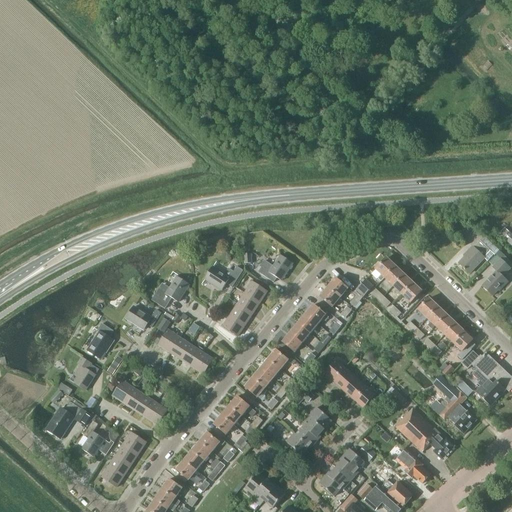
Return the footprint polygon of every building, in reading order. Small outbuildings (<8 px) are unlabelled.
[(509,232),(504,228),(497,235),(502,240),(503,238),(511,246),(511,234),(509,232)] [(467,255),(458,264),(469,274),(484,259),(487,262),(494,255),(495,256),(495,255),(499,251),(484,237),(480,241),(473,248),(472,247),(466,254),(467,255)] [(495,255),(500,259),(501,259),(511,268),(511,267),(511,263),(504,255),(499,251),(495,255)] [(244,264),(252,263),(251,254),(243,255),(244,264)] [(264,260),(260,267),(261,268),(258,272),(272,282),(276,277),(282,281),(293,264),(280,256),(273,266),(264,260)] [(384,278),(395,267),(386,258),(375,270),(384,278)] [(500,288),(501,289),(508,282),(502,277),(511,268),(501,259),(500,259),(493,267),(492,268),(496,272),(482,286),(492,296),(500,288)] [(232,288),(243,271),(236,267),(233,272),(229,269),(225,275),(213,267),(204,280),(221,291),(226,284),(232,288)] [(393,287),(404,275),(395,267),(384,278),(393,287)] [(413,283),(404,275),(393,287),(402,295),(413,283)] [(179,302),(189,285),(177,277),(170,288),(162,284),(152,300),(165,309),(172,298),(179,302)] [(328,288),(340,298),(348,289),(335,278),(328,288)] [(362,284),(369,291),(373,287),(365,280),(362,284)] [(244,293),(260,303),(267,292),(252,282),(244,293)] [(413,283),(402,295),(410,303),(422,292),(413,283)] [(362,284),(357,288),(364,296),(369,291),(362,284)] [(332,308),(340,298),(328,288),(320,297),(332,308)] [(357,288),(353,293),(356,296),(361,300),(364,296),(357,288)] [(379,301),(383,297),(376,290),(372,294),(379,301)] [(252,314),(260,303),(244,293),(237,304),(252,314)] [(350,304),(354,308),(361,300),(356,296),(350,304)] [(383,297),(379,301),(386,308),(390,304),(383,297)] [(427,319),(438,307),(429,299),(418,310),(427,319)] [(245,325),(252,314),(237,304),(230,316),(245,325)] [(305,315),(318,325),(326,315),(313,305),(305,315)] [(151,318),(134,307),(126,320),(143,330),(147,325),(152,328),(161,314),(156,310),(151,318)] [(345,319),(351,311),(347,307),(340,315),(345,319)] [(396,318),(401,314),(394,307),(389,311),(396,318)] [(435,327),(446,315),(438,307),(427,319),(435,327)] [(310,334),(318,325),(305,315),(298,324),(310,334)] [(444,335),(455,324),(446,315),(435,327),(444,335)] [(238,337),(245,325),(230,316),(222,327),(238,337)] [(164,333),(171,323),(164,318),(157,329),(164,333)] [(413,333),(417,329),(410,322),(406,327),(413,333)] [(108,350),(114,341),(109,338),(113,331),(102,324),(97,331),(99,332),(87,351),(100,360),(107,349),(108,350)] [(194,335),(199,327),(193,324),(188,331),(194,335)] [(302,343),(310,334),(298,324),(290,333),(302,343)] [(334,335),(340,328),(335,324),(329,332),(334,335)] [(453,343),(464,332),(455,324),(444,335),(453,343)] [(417,329),(413,333),(420,340),(424,336),(417,329)] [(170,353),(180,338),(168,330),(158,346),(170,353)] [(464,332),(453,343),(461,351),(457,356),(462,360),(472,350),(471,349),(475,346),(471,342),(473,340),(464,332)] [(295,353),(302,343),(290,333),(282,343),(295,353)] [(320,343),(324,346),(331,339),(326,335),(320,343)] [(181,360),(191,345),(180,338),(170,353),(181,360)] [(430,350),(434,345),(427,339),(423,343),(430,350)] [(441,352),(446,346),(441,341),(436,347),(441,352)] [(318,354),(324,346),(320,343),(313,350),(318,354)] [(192,368),(202,352),(191,345),(181,360),(192,368)] [(434,345),(430,350),(437,357),(441,352),(436,347),(434,345)] [(268,360),(280,370),(288,361),(293,365),(296,361),(291,357),(288,360),(276,350),(268,360)] [(202,352),(192,368),(203,375),(213,360),(202,352)] [(480,359),(473,352),(461,364),(467,370),(472,365),(477,370),(472,375),(480,382),(477,384),(481,387),(475,393),(490,406),(506,390),(509,392),(511,389),(511,377),(486,353),(480,359)] [(309,365),(315,358),(311,354),(304,361),(309,365)] [(86,391),(95,376),(88,371),(92,365),(81,358),(77,364),(80,366),(75,375),(78,377),(74,383),(86,391)] [(273,379),(280,370),(268,360),(260,369),(273,379)] [(334,382),(346,369),(336,360),(324,373),(334,382)] [(112,375),(117,368),(112,364),(107,371),(112,375)] [(139,376),(144,369),(138,365),(134,372),(139,376)] [(447,377),(455,370),(450,365),(442,373),(447,377)] [(265,388),(273,379),(260,369),(252,378),(265,388)] [(296,381),(303,373),(298,369),(292,377),(296,381)] [(343,391),(355,378),(346,369),(334,382),(343,391)] [(148,387),(152,380),(146,376),(142,383),(148,387)] [(257,398),(265,388),(252,378),(245,388),(257,398)] [(353,400),(365,387),(355,378),(343,391),(353,400)] [(283,388),(287,392),(293,384),(289,380),(283,388)] [(124,404),(134,389),(123,381),(113,396),(124,404)] [(112,391),(115,386),(110,383),(107,387),(112,391)] [(68,396),(72,391),(67,387),(63,392),(68,396)] [(304,387),(293,400),(299,405),(304,399),(309,403),(314,396),(304,387)] [(365,387),(353,400),(363,409),(375,396),(365,387)] [(281,399),(287,392),(283,388),(276,395),(281,399)] [(135,411),(145,396),(134,389),(124,404),(135,411)] [(467,412),(459,405),(466,398),(456,389),(445,400),(449,404),(444,410),(440,406),(435,412),(444,421),(447,417),(455,425),(454,426),(464,434),(477,420),(467,412)] [(468,397),(472,393),(468,389),(464,393),(468,397)] [(54,404),(63,394),(59,390),(50,400),(54,404)] [(401,407),(406,401),(394,390),(389,396),(401,407)] [(167,392),(163,398),(169,402),(172,396),(167,392)] [(146,418),(156,403),(145,396),(135,411),(146,418)] [(241,417),(242,416),(246,412),(252,417),(256,413),(237,397),(229,406),(241,417)] [(272,410),(278,403),(273,399),(267,406),(272,410)] [(92,417),(70,403),(64,411),(60,409),(52,421),(46,430),(60,439),(74,419),(86,427),(92,417)] [(156,403),(146,418),(157,426),(167,411),(156,403)] [(244,418),(242,416),(241,417),(229,406),(221,416),(234,426),(238,420),(241,422),(244,418)] [(309,417),(324,430),(332,421),(317,408),(309,417)] [(445,439),(413,409),(395,427),(422,453),(430,444),(435,450),(433,452),(442,460),(454,447),(446,439),(445,439)] [(237,428),(234,426),(221,416),(214,425),(226,435),(230,430),(233,432),(237,428)] [(319,436),(324,430),(309,417),(301,425),(303,427),(318,440),(321,437),(319,436)] [(251,425),(256,429),(262,421),(258,418),(251,425)] [(94,457),(105,440),(93,433),(98,425),(93,421),(84,435),(89,438),(82,449),(94,457)] [(250,437),(256,429),(251,425),(245,433),(250,437)] [(114,443),(119,436),(107,426),(104,430),(109,434),(109,436),(110,440),(111,441),(114,443)] [(311,449),(318,440),(303,427),(296,435),(309,447),(311,449)] [(267,437),(271,432),(267,429),(263,434),(267,437)] [(124,444),(139,454),(146,443),(131,433),(124,444)] [(199,442),(212,453),(219,443),(222,446),(225,442),(218,436),(215,439),(207,433),(199,442)] [(296,435),(294,433),(286,442),(301,456),(309,447),(296,435)] [(242,445),(247,440),(242,436),(236,444),(241,448),(242,445)] [(204,462),(212,453),(199,442),(192,451),(204,462)] [(244,454),(250,446),(245,442),(242,445),(241,448),(239,450),(244,454)] [(131,465),(139,454),(124,444),(116,455),(131,465)] [(369,462),(376,454),(365,445),(358,453),(369,462)] [(357,471),(364,462),(349,449),(342,458),(357,471)] [(415,459),(405,450),(395,461),(406,470),(405,471),(412,478),(413,476),(422,484),(430,475),(421,467),(423,465),(415,459)] [(196,471),(204,462),(192,451),(184,461),(196,471)] [(228,463),(234,455),(230,451),(223,459),(228,463)] [(124,476),(131,465),(116,455),(109,466),(124,476)] [(359,472),(357,471),(342,458),(339,461),(341,462),(336,468),(351,481),(359,472)] [(199,473),(196,471),(184,461),(176,470),(188,480),(193,475),(195,477),(199,473)] [(394,486),(387,481),(395,472),(381,461),(367,477),(402,508),(413,496),(397,482),(394,486)] [(214,470),(219,474),(225,466),(220,463),(214,470)] [(117,488),(124,476),(109,466),(102,478),(117,488)] [(343,490),(351,481),(336,468),(331,474),(329,472),(327,475),(341,488),(343,490)] [(212,482),(219,474),(214,470),(208,478),(212,482)] [(254,496),(267,480),(258,473),(245,488),(254,496)] [(334,497),(341,488),(327,475),(319,484),(334,497)] [(162,490),(175,499),(182,489),(169,479),(162,490)] [(264,501),(277,486),(274,484),(273,485),(267,480),(254,496),(263,503),(264,501)] [(203,493),(209,485),(205,481),(199,489),(203,493)] [(398,511),(402,508),(377,486),(373,490),(367,484),(357,495),(376,511),(381,505),(387,511),(398,511)] [(264,501),(273,509),(286,494),(277,486),(264,501)] [(233,498),(239,490),(236,487),(230,495),(233,498)] [(155,499),(168,509),(172,503),(177,507),(180,502),(175,499),(162,490),(155,499)] [(350,504),(355,498),(351,495),(346,501),(350,504)] [(192,508),(198,500),(193,496),(187,504),(192,508)] [(152,511),(165,511),(168,509),(155,499),(148,509),(152,511)] [(362,511),(353,504),(353,503),(345,511),(362,511)]
